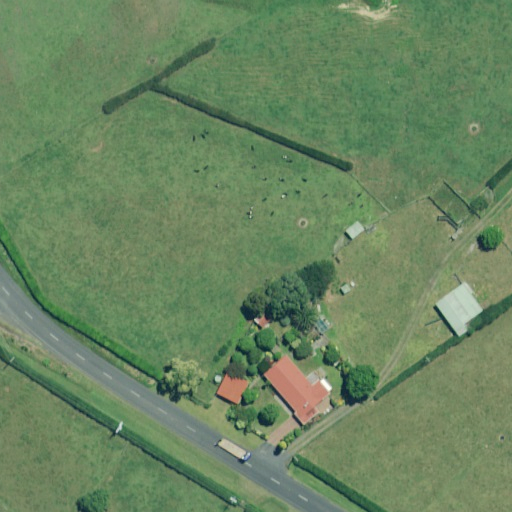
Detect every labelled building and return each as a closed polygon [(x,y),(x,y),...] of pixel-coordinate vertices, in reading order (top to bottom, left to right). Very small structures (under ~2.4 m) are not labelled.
[(363,230),(357,222),(346,232),(352,239),(363,230)] [(474,293),(467,282),(435,303),(458,336),(466,330),(462,324),(481,311),(471,295),(474,293)] [(272,319),(260,311),(253,321),(266,329),(272,319)] [(264,375),(295,411),(291,415),(301,426),(305,423),(318,412),(313,406),(332,390),(322,378),(312,387),(286,356),(264,375)] [(250,380),(229,369),(216,393),(237,404),(250,380)]
